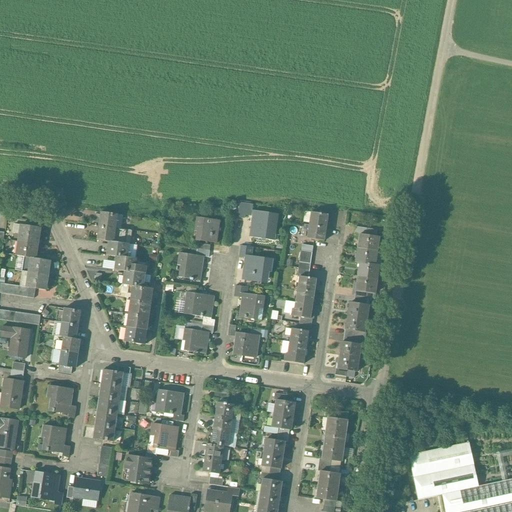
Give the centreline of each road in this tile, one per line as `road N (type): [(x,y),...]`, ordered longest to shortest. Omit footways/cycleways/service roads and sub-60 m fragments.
road 1 (unclassified): [(445,51),(379,393)]
road 2 (residential): [(0,207),(51,215),(93,308)]
road 3 (residential): [(306,510),(295,497),(317,384)]
road 4 (residential): [(30,462),(73,465),(88,380)]
road 5 (residential): [(335,257),(317,384)]
road 6 (unclassified): [(379,393),(355,511)]
